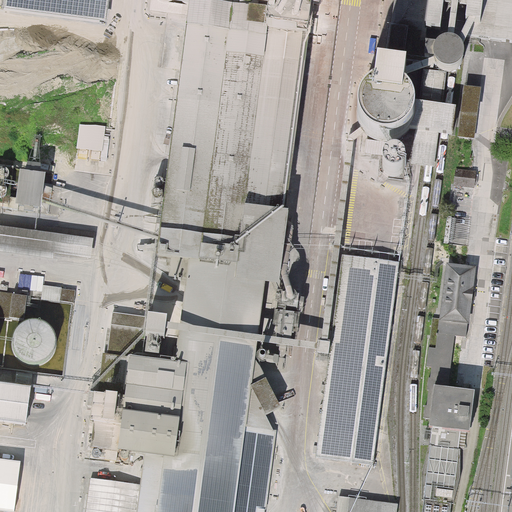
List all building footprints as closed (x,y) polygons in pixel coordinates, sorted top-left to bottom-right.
[(8,0),(6,15),(110,28),(113,0),(8,0)] [(394,0),(387,64),(437,70),(445,0),(394,0)] [(511,0),(468,0),(464,37),(511,43),(511,0)] [(414,101),(408,93),(399,88),(389,85),(380,86),(372,90),(365,96),(361,104),(359,113),(360,122),(363,130),(370,137),(379,142),(388,144),(398,142),(407,137),(413,129),(417,120),(417,110),(414,101)] [(79,126),(77,152),(104,154),(106,128),(79,126)] [(468,172),(458,171),(456,188),(476,190),(479,167),(468,166),(468,172)] [(16,172),(0,170),(0,212),(45,218),(49,186),(26,184),(23,205),(12,204),(16,172)] [(340,257),(315,458),(369,465),(394,264),(340,257)] [(475,269),(445,265),(439,320),(437,334),(455,336),(468,337),(475,269)] [(76,293),(43,288),(44,281),(23,277),(21,291),(43,294),(42,302),(74,307),(76,293)] [(282,297),(283,325),(302,325),(301,303),(288,303),(288,297),(282,297)] [(167,364),(168,319),(148,318),(147,363),(167,364)] [(427,367),(429,367),(422,419),(429,420),(428,427),(433,428),(461,432),(469,433),(475,393),(448,390),(455,336),(437,334),(439,320),(433,319),(427,367)] [(48,326),(41,324),(34,323),(27,326),(21,330),(17,337),(16,344),(17,351),(20,358),(26,362),(33,365),(40,365),(47,363),(53,358),(57,352),(58,345),(57,338),(53,331),(48,326)] [(0,420),(24,423),(27,391),(0,387),(0,420)] [(177,479),(183,438),(122,428),(125,408),(108,406),(101,454),(120,457),(118,471),(144,475),(142,491),(161,494),(163,477),(177,479)] [(433,428),(431,446),(423,473),(423,500),(425,500),(423,511),(449,511),(451,505),(459,478),(458,449),(461,432),(433,428)] [(0,459),(0,511),(16,511),(22,462),(0,459)] [(136,511),(140,485),(89,479),(85,511),(136,511)] [(398,511),(399,504),(339,497),(337,511),(398,511)]
